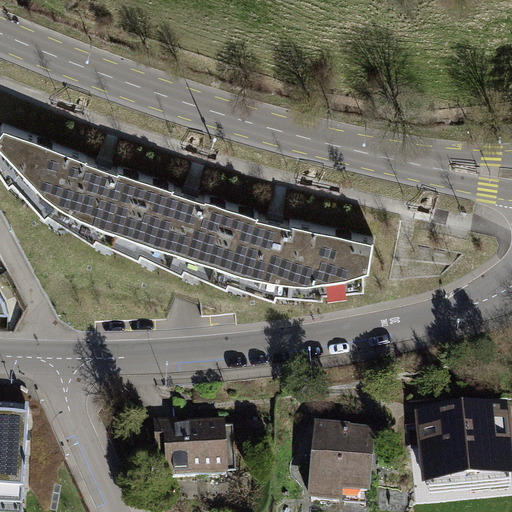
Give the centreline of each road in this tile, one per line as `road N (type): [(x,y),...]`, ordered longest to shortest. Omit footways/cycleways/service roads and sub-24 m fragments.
road 1 (tertiary): [(0,28),(277,129),(511,176)]
road 2 (residential): [(49,358),(290,343),(467,306),(511,281)]
road 3 (residential): [(113,511),(49,358)]
